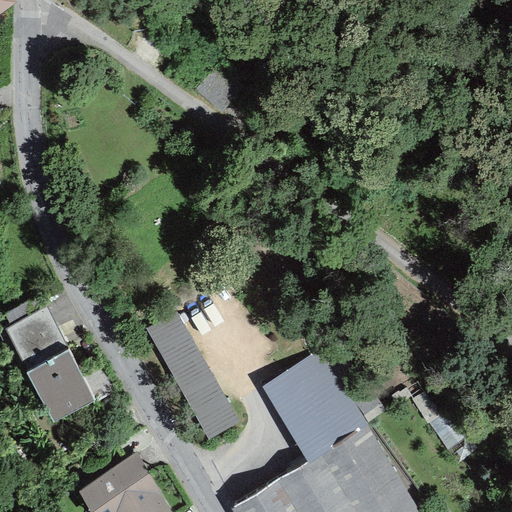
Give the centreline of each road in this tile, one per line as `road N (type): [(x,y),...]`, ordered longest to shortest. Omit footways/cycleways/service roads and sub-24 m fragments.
road 1 (residential): [(511,338),(77,25),(28,12)]
road 2 (tertiary): [(28,12),(30,127),(49,224),(71,277),(216,511)]
